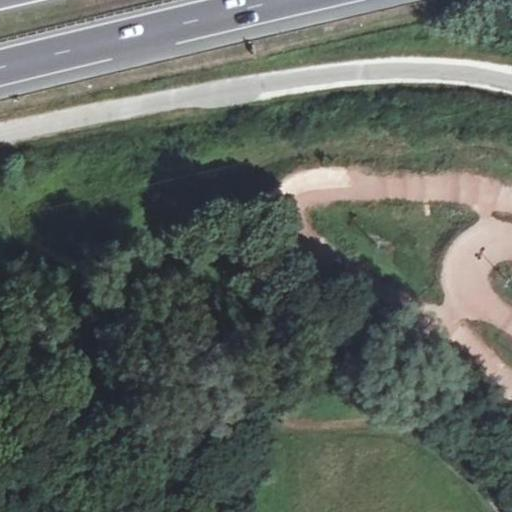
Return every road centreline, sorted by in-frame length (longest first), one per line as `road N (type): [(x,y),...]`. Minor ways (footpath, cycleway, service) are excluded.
road 1 (unclassified): [(0,131),(362,71),(449,69),(511,80)]
road 2 (motorway): [(0,68),(287,0)]
